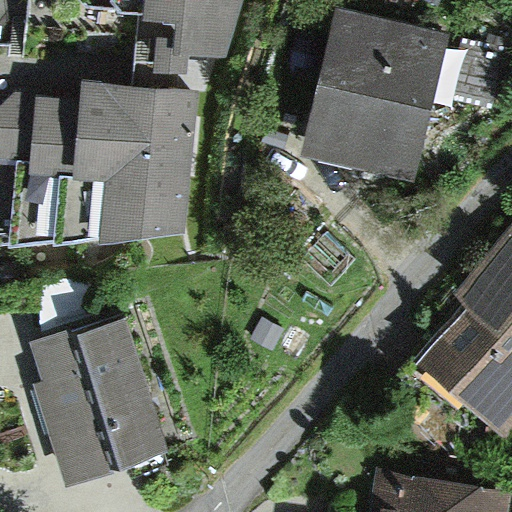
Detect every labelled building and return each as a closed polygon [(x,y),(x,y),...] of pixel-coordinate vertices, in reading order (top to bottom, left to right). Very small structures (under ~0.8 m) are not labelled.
[(177,0),(175,15),(158,15),(155,49),(188,53),(189,33),(225,39),(238,0),(177,0)] [(427,34),(330,15),(305,141),(402,160),(427,34)] [(0,234),(185,216),(199,73),(87,61),(84,85),(37,79),(36,86),(15,83),(0,92),(0,234)] [(511,233),(412,357),(483,416),(482,445),(511,453),(511,233)] [(36,332),(47,367),(36,370),(67,472),(168,441),(126,305),(36,332)] [(492,511),(495,494),(377,476),(371,511),(492,511)]
